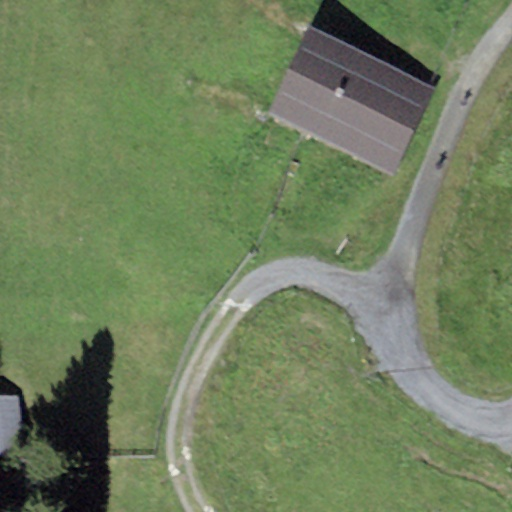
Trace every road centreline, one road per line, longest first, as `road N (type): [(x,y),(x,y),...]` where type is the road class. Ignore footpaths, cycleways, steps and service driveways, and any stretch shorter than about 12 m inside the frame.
road 1 (track): [(395,346),(337,292),(300,281),(251,294),(202,369),(180,443),(196,511)]
road 2 (track): [(395,346),(409,230),(473,66),(511,24)]
road 3 (track): [(511,432),(493,434),(431,402),(395,346)]
